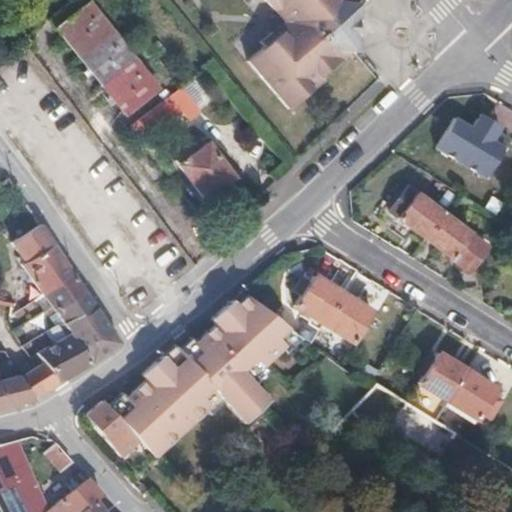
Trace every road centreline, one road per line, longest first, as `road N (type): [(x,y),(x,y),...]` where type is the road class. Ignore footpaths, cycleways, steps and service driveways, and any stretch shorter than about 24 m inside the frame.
road 1 (residential): [(305,208),(511,342)]
road 2 (residential): [(0,151),(141,347)]
road 3 (residential): [(305,208),(476,40)]
road 4 (residential): [(141,347),(305,208)]
road 5 (residential): [(43,413),(132,511)]
